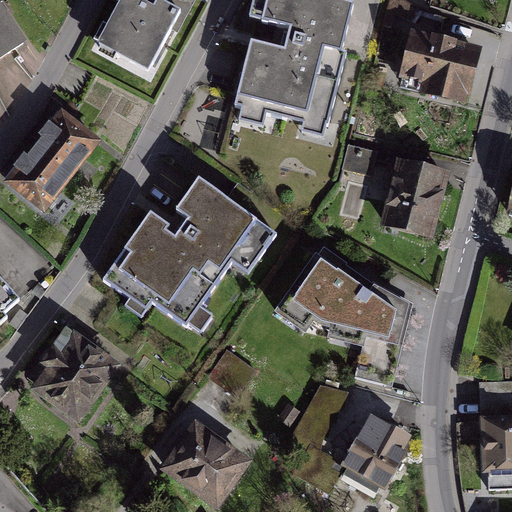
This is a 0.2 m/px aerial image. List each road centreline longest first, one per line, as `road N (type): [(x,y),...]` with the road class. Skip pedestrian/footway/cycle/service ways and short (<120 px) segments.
road 1 (residential): [(0,365),(94,245),(224,0)]
road 2 (residential): [(468,233),(438,388),(446,511)]
road 3 (residential): [(511,59),(468,233)]
road 4 (residential): [(87,0),(0,148)]
